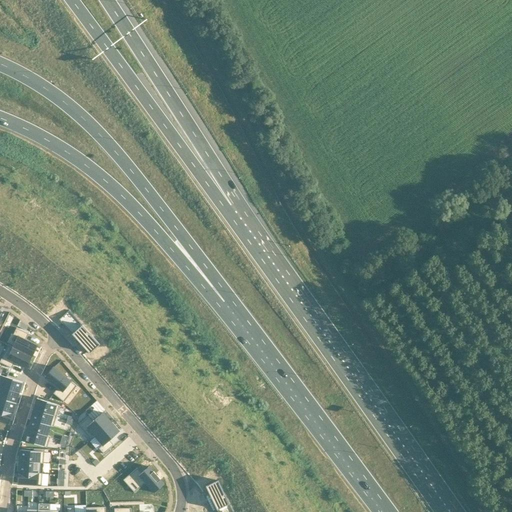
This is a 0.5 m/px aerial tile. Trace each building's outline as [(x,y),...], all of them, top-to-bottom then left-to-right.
[(69,310),(59,319),(62,323),(87,351),(89,353),(100,344),(69,310)] [(20,320),(17,326),(26,330),(28,326),(20,320)] [(13,346),(12,347),(32,357),(38,345),(26,339),(29,333),(17,327),(13,334),(17,336),(13,346)] [(8,344),(0,360),(0,362),(12,368),(15,362),(26,368),(32,357),(12,347),(13,346),(8,344)] [(53,367),(45,377),(58,388),(53,393),(64,402),(77,386),(53,367)] [(0,374),(0,386),(19,392),(22,382),(0,374)] [(0,386),(0,398),(16,403),(19,392),(0,386)] [(0,398),(0,409),(13,414),(16,403),(0,398)] [(37,398),(33,409),(57,416),(60,405),(37,398)] [(0,421),(9,424),(13,414),(0,409),(0,421)] [(33,409),(30,419),(50,425),(50,426),(53,427),(57,416),(33,409)] [(88,416),(78,425),(91,440),(95,437),(95,436),(111,422),(103,412),(93,421),(88,416)] [(30,419),(27,430),(47,436),(47,435),(50,426),(50,425),(30,419)] [(111,422),(95,436),(95,437),(102,445),(99,448),(104,454),(114,445),(110,440),(119,431),(111,422)] [(27,430),(24,440),(47,447),(51,436),(47,435),(47,436),(27,430)] [(20,450),(19,461),(40,462),(40,463),(43,463),(44,451),(20,450)] [(19,461),(18,472),(39,473),(42,473),(43,463),(40,463),(40,462),(19,461)] [(137,468),(123,480),(134,492),(145,483),(154,493),(164,483),(149,466),(141,473),(137,468)] [(18,472),(17,483),(42,485),(42,473),(39,473),(18,472)] [(233,511),(218,480),(205,486),(207,489),(217,511),(233,511)]
